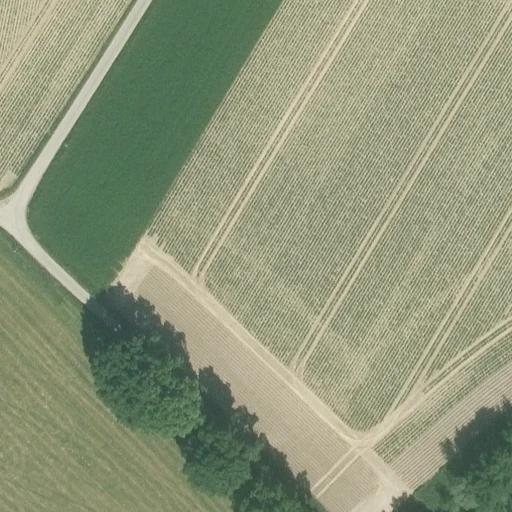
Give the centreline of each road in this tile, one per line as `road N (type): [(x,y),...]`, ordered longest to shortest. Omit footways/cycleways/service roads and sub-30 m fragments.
road 1 (track): [(298,511),(8,221)]
road 2 (track): [(8,221),(149,0)]
